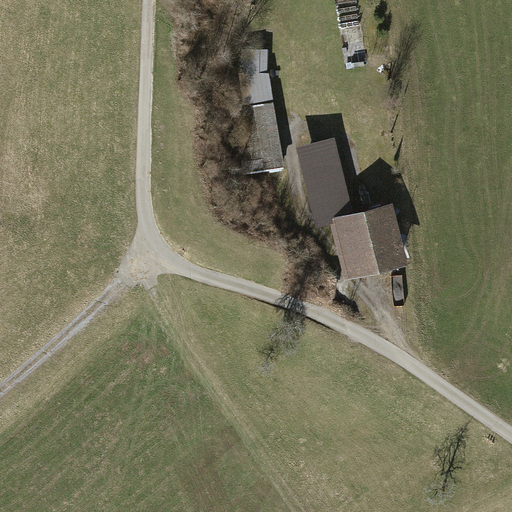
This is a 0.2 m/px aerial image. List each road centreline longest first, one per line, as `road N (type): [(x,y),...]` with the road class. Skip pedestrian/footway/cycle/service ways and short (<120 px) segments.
road 1 (track): [(511,438),(409,365),(324,320),(186,272),(150,234),(140,201),(149,0)]
road 2 (track): [(150,234),(141,254),(144,282),(164,321),(296,511)]
road 3 (track): [(141,254),(0,391)]
